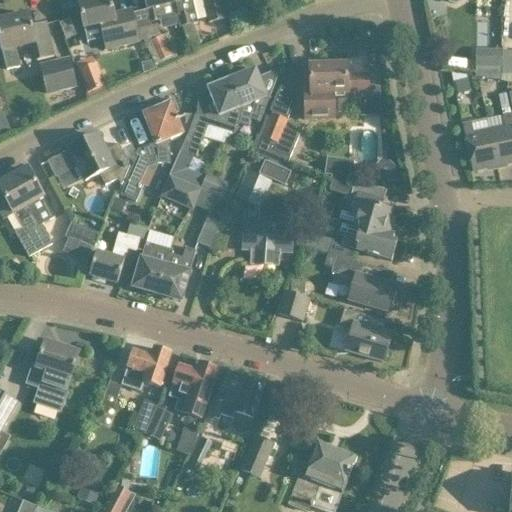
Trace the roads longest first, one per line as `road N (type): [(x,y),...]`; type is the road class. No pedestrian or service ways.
road 1 (residential): [(430,410),(252,357),(0,301)]
road 2 (residential): [(0,158),(276,23),(342,0)]
road 3 (residential): [(430,410),(444,334),(440,196)]
road 4 (residential): [(440,196),(435,125),(406,0)]
